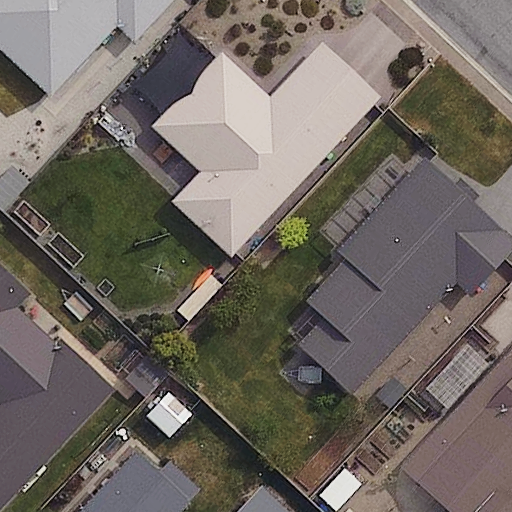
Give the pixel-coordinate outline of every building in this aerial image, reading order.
[(0,0),(0,53),(53,101),(120,27),(136,41),(172,0),(0,0)] [(222,55),(152,130),(197,171),(171,199),(233,256),(381,96),(317,38),(265,95),(222,55)] [(510,232),(427,156),(300,294),(323,315),(299,342),(358,396),(510,232)] [(0,283),(0,511),(3,511),(117,390),(0,283)] [(511,511),(511,346),(403,460),(450,505),(443,511),(511,511)] [(133,447),(74,511),(179,511),(192,499),(133,447)]
